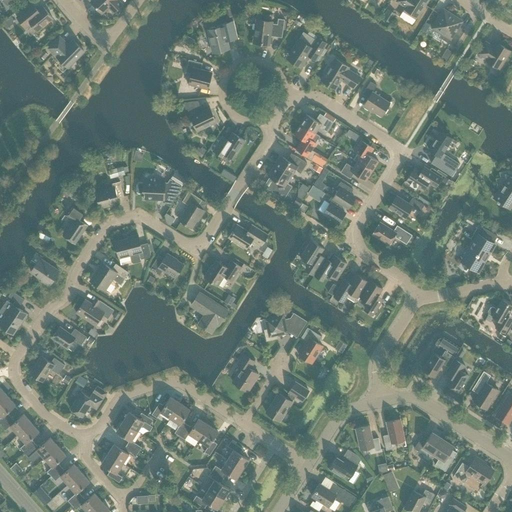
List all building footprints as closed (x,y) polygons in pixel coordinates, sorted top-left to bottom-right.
[(123,4),(119,0),(91,0),(91,1),(102,14),(108,9),(113,14),(123,4)] [(417,17),(427,0),(397,0),(397,1),(406,6),(404,9),(417,17)] [(37,32),(53,19),(43,6),(34,13),(29,7),(17,17),(24,26),(29,21),(37,32)] [(234,16),(232,6),(224,8),(226,17),(234,16)] [(396,14),(387,8),(381,17),(391,23),(396,14)] [(459,26),(462,21),(444,9),(432,28),(444,36),(442,39),(454,47),(465,30),(459,26)] [(283,33),(284,19),(278,19),(277,24),(256,21),(253,41),(270,43),(271,36),(274,34),(274,32),(283,33)] [(227,38),(237,36),(233,21),(223,24),(223,26),(216,28),(215,27),(211,28),(210,29),(209,30),(211,36),(209,36),(211,47),(213,46),(215,52),(229,49),(227,38)] [(68,67),(84,51),(73,40),(68,45),(60,37),(49,48),(57,56),(57,57),(68,67)] [(187,37),(183,43),(192,48),(195,41),(187,37)] [(316,60),(327,44),(317,37),(311,47),(299,39),(286,58),(297,65),(298,66),(300,67),(302,68),(309,56),(316,60)] [(486,60),(499,68),(510,51),(497,43),(494,48),(491,46),(492,45),(486,42),(478,53),(487,59),(486,60)] [(443,57),(447,61),(453,54),(448,51),(443,57)] [(354,88),(361,77),(348,69),(349,67),(335,58),(330,66),(329,65),(324,73),(325,74),(321,80),(335,89),(341,80),(354,88)] [(207,89),(212,72),(201,69),(202,63),(189,60),(186,72),(192,73),(189,85),(207,89)] [(381,116),(390,103),(373,92),(377,85),(371,82),(363,94),(369,97),(363,106),(370,110),(370,109),(381,116)] [(210,125),(217,121),(210,108),(203,111),(200,110),(198,108),(198,101),(184,102),(185,109),(187,108),(191,116),(189,116),(197,131),(205,127),(206,124),(210,125)] [(300,124),(315,134),(319,127),(327,132),(334,122),(323,115),(319,122),(306,114),(300,124)] [(315,134),(300,124),(294,134),(306,142),(300,152),(312,159),(311,160),(323,168),(326,162),(318,157),(319,155),(311,149),(315,142),(311,140),(315,134)] [(452,139),(440,131),(429,149),(440,157),(452,139)] [(233,160),(245,140),(233,133),(228,140),(222,136),(213,151),(219,155),(221,152),(233,160)] [(357,162),(357,161),(372,171),(379,161),(366,153),(370,148),(360,142),(354,151),(357,153),(353,159),(357,162)] [(274,165),(292,177),(296,170),(300,173),(307,163),(291,153),(287,160),(280,155),(274,165)] [(431,162),(445,170),(448,165),(435,157),(431,162)] [(366,181),(372,171),(357,161),(357,162),(353,168),(346,163),(341,172),(350,178),(354,173),(366,181)] [(292,177),(274,165),(268,175),(274,180),(268,189),(284,199),(292,186),(288,183),(292,177)] [(125,174),(123,166),(108,170),(110,178),(125,174)] [(457,171),(451,167),(446,176),(452,179),(457,171)] [(430,180),(437,184),(441,178),(430,170),(426,176),(415,168),(406,181),(423,191),(430,180)] [(175,171),(170,179),(181,186),(187,178),(175,171)] [(445,177),(442,181),(450,186),(453,182),(445,177)] [(511,177),(510,177),(501,191),(499,189),(494,198),(510,208),(511,204),(511,177)] [(144,181),(138,181),(136,183),(136,192),(138,194),(143,194),(143,199),(153,200),(153,199),(164,199),(164,192),(167,193),(175,198),(182,187),(181,186),(170,179),(168,183),(165,182),(144,181)] [(117,197),(124,195),(120,181),(112,184),(113,188),(96,192),(100,208),(118,203),(117,197)] [(339,188),(333,198),(348,208),(355,198),(350,195),(353,189),(341,181),(337,187),(339,188)] [(320,203),(325,194),(314,187),(308,195),(320,203)] [(200,217),(204,210),(196,205),(200,198),(189,191),(182,201),(188,205),(179,220),(192,228),(199,216),(200,217)] [(343,205),(333,198),(331,196),(328,202),(330,203),(323,213),(339,223),(345,213),(340,210),(343,205)] [(420,211),(424,205),(412,197),(409,203),(397,196),(389,208),(405,218),(412,206),(420,211)] [(75,243),(87,225),(79,219),(85,211),(73,203),(65,215),(73,220),(63,235),(75,243)] [(304,211),(308,206),(303,203),(299,208),(304,211)] [(412,235),(407,232),(397,225),(394,230),(380,222),(372,234),(389,245),(394,236),(406,244),(412,235)] [(261,245),(268,235),(252,224),(248,231),(237,224),(228,238),(246,249),(252,239),(261,245)] [(471,266),(472,268),(477,271),(479,270),(485,259),(488,254),(489,254),(490,253),(495,244),(492,243),(497,235),(479,224),(470,238),(474,240),(462,259),(471,264),(471,266)] [(38,240),(49,245),(51,239),(41,234),(38,240)] [(149,257),(151,255),(148,243),(140,245),(138,234),(128,237),(129,238),(115,242),(119,258),(130,256),(131,262),(133,263),(141,261),(140,259),(149,257)] [(308,271),(314,275),(322,263),(316,260),(324,248),(311,240),(301,257),(312,264),(308,271)] [(49,286),(59,271),(40,259),(41,257),(36,253),(31,260),(36,264),(31,271),(42,279),(41,281),(49,286)] [(175,278),(184,264),(177,260),(177,259),(167,253),(164,258),(159,255),(150,269),(159,275),(163,270),(175,278)] [(327,267),(322,263),(314,275),(320,279),(325,272),(336,280),(347,263),(334,255),(327,267)] [(232,281),(242,267),(231,260),(227,267),(216,260),(210,269),(209,269),(204,277),(218,286),(224,276),(232,281)] [(124,279),(129,272),(116,264),(112,269),(102,263),(90,281),(104,290),(116,273),(124,279)] [(359,296),(369,282),(356,273),(348,285),(343,282),(334,296),(340,300),(346,291),(358,298),(359,296)] [(369,282),(359,296),(371,304),(366,311),(373,315),(380,304),(375,300),(383,288),(370,280),(369,282)] [(332,295),(338,287),(333,284),(328,292),(332,295)] [(10,289),(5,286),(0,293),(6,296),(10,289)] [(0,325),(13,335),(27,314),(18,308),(24,299),(12,291),(9,296),(15,301),(0,323),(0,325)] [(220,323),(227,311),(200,293),(192,305),(206,314),(199,324),(211,332),(218,322),(220,323)] [(235,298),(228,294),(224,301),(231,305),(235,298)] [(108,319),(114,310),(100,300),(96,306),(85,299),(76,313),(95,325),(102,315),(108,319)] [(506,318),(511,307),(511,305),(502,300),(496,309),(493,307),(490,308),(488,311),(488,314),(486,319),(490,322),(493,317),(499,321),(495,327),(505,333),(511,321),(506,318)] [(299,333),(306,321),(294,313),(291,318),(285,319),(283,314),(265,318),(267,329),(265,330),(267,340),(277,337),(277,335),(288,333),(287,331),(290,327),(299,333)] [(81,344),(86,337),(75,329),(71,335),(60,327),(52,337),(67,348),(74,339),(81,344)] [(311,363),(323,346),(318,343),(322,336),(307,327),(301,337),(308,341),(299,355),(311,363)] [(342,354),(348,346),(341,342),(336,350),(342,354)] [(458,348),(451,343),(447,350),(454,355),(458,348)] [(423,370),(434,377),(442,363),(449,367),(455,357),(445,351),(441,358),(433,353),(423,370)] [(246,391),(258,373),(250,368),(255,361),(244,354),(238,363),(243,367),(233,383),(246,391)] [(58,374),(65,365),(54,357),(51,362),(42,356),(30,373),(43,381),(51,369),(58,374)] [(458,392),(468,375),(462,371),(465,365),(456,360),(450,370),(455,373),(447,385),(458,392)] [(486,409),(498,390),(486,382),(490,375),(484,371),(475,385),(481,388),(473,401),(486,409)] [(72,378),(66,374),(62,380),(68,384),(72,378)] [(302,401),(309,391),(295,382),(289,392),(286,397),(279,393),(266,412),(280,421),(292,401),(295,396),(302,401)] [(96,408),(107,392),(97,385),(90,397),(81,392),(70,409),(82,416),(90,404),(96,408)] [(8,396),(0,402),(0,414),(2,417),(0,418),(0,424),(1,426),(11,416),(7,412),(15,405),(8,396)] [(511,399),(507,396),(495,415),(509,423),(511,417),(511,399)] [(170,418),(180,403),(170,397),(164,406),(159,403),(152,414),(157,418),(161,412),(170,418)] [(180,403),(170,418),(180,424),(175,433),(180,436),(187,424),(182,421),(190,409),(180,403)] [(123,421),(138,431),(144,421),(150,425),(153,420),(141,412),(138,417),(129,411),(123,421)] [(11,416),(1,426),(5,430),(10,426),(18,434),(31,422),(23,414),(15,421),(11,416)] [(187,424),(180,436),(185,439),(189,434),(198,440),(208,425),(198,418),(192,427),(187,424)] [(392,443),(405,440),(400,419),(386,422),(389,434),(383,435),(386,450),(393,449),(392,443)] [(126,445),(138,452),(142,447),(131,441),(138,431),(123,421),(116,431),(130,440),(126,445)] [(31,422),(18,434),(26,443),(20,448),(25,452),(35,443),(31,438),(39,431),(31,422)] [(208,425),(198,440),(208,446),(204,452),(210,455),(217,443),(212,440),(218,431),(208,425)] [(375,450),(381,449),(378,437),(373,439),(370,425),(356,428),(360,450),(374,447),(375,450)] [(429,461),(433,454),(443,439),(432,432),(427,439),(422,436),(414,448),(424,454),(423,457),(429,461)] [(35,443),(25,452),(29,457),(37,450),(44,458),(58,446),(50,437),(39,447),(35,443)] [(454,446),(443,439),(433,454),(439,458),(435,464),(445,471),(454,457),(449,453),(454,446)] [(234,450),(227,459),(243,469),(249,459),(240,453),(243,448),(231,441),(228,446),(234,450)] [(108,454),(123,463),(129,454),(135,457),(138,452),(126,445),(123,450),(114,444),(108,454)] [(58,446),(44,458),(52,467),(47,471),(51,476),(62,467),(58,462),(66,455),(58,446)] [(357,465),(361,459),(358,455),(350,450),(345,458),(346,458),(344,461),(337,457),(329,469),(348,480),(355,468),(357,465)] [(123,463),(108,454),(101,463),(111,469),(107,474),(119,482),(122,477),(117,473),(123,463)] [(484,483),(492,469),(482,463),(483,461),(475,456),(469,467),(462,462),(454,476),(464,483),(470,474),(484,483)] [(212,470),(224,478),(227,473),(236,479),(243,469),(227,459),(221,469),(215,465),(212,470)] [(62,467),(51,476),(55,480),(60,476),(68,484),(82,472),(74,464),(66,471),(62,467)] [(208,489),(224,499),(230,489),(221,483),(224,478),(212,470),(209,476),(215,480),(208,489)] [(82,472),(68,484),(76,493),(68,500),(72,505),(82,496),(78,491),(89,481),(82,472)] [(393,473),(384,477),(391,493),(400,489),(393,473)] [(356,497),(347,492),(336,484),(332,491),(320,484),(312,497),(329,507),(334,499),(340,503),(341,501),(350,507),(356,497)] [(217,509),(224,499),(208,489),(202,499),(196,495),(193,500),(205,508),(208,503),(217,509)] [(429,505),(435,494),(425,489),(422,495),(413,490),(404,508),(412,511),(418,511),(423,502),(429,505)] [(82,496),(72,505),(76,510),(81,505),(87,511),(90,511),(102,501),(94,493),(86,500),(82,496)] [(385,511),(393,509),(388,496),(376,501),(379,509),(371,511),(385,511)] [(149,507),(149,497),(137,497),(138,508),(149,507)] [(463,511),(467,507),(453,498),(449,504),(451,506),(447,511),(463,511)] [(102,501),(90,511),(107,511),(110,510),(102,501)]
